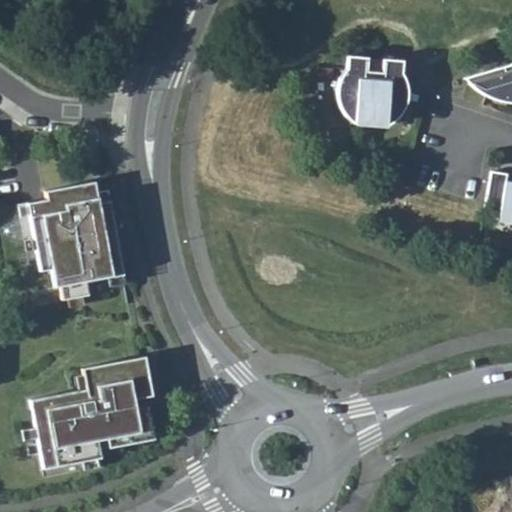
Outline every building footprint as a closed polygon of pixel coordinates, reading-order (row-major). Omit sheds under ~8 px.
[(379,84),(364,82),(365,74),(366,61),(347,60),(346,71),(341,79),(337,87),(335,100),(337,106),(345,119),(351,125),(384,127),(395,121),(399,115),(403,108),(406,99),(406,92),(404,85),(400,74),(401,64),(381,61),(380,75),(379,84)] [(478,96),(486,101),(496,104),(505,107),(511,108),(511,68),(463,82),(469,89),(478,96)] [(379,84),(380,75),(365,74),(364,82),(379,84)] [(511,184),(505,183),(505,177),(490,173),(484,211),(499,216),(498,222),(511,225),(511,184)] [(51,282),(56,281),(58,295),(84,290),(82,276),(119,269),(110,225),(100,227),(91,177),(41,185),(43,193),(23,197),(36,265),(48,264),(51,282)] [(143,393),(136,358),(79,368),(83,389),(28,399),(41,468),(99,457),(96,440),(104,438),(106,447),(151,439),(145,405),(133,408),(131,395),(143,393)]
